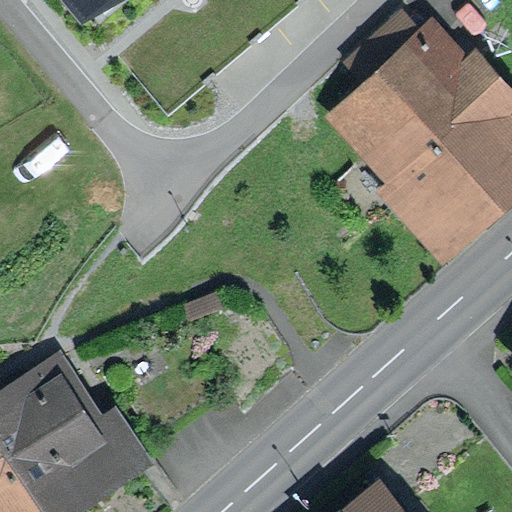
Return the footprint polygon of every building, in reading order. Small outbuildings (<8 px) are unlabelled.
[(401,217),(429,248),(511,170),(511,95),(474,53),(457,68),(401,9),(344,62),(367,86),(340,111),(403,181),(404,200),(398,205),(401,217)] [(117,383),(152,437),(223,390),(187,336),(117,383)] [(88,422),(48,362),(0,393),(0,434),(49,510),(132,455),(103,412),(88,422)] [(0,511),(46,511),(49,510),(0,434),(0,511)] [(390,511),(370,487),(340,511),(390,511)]
